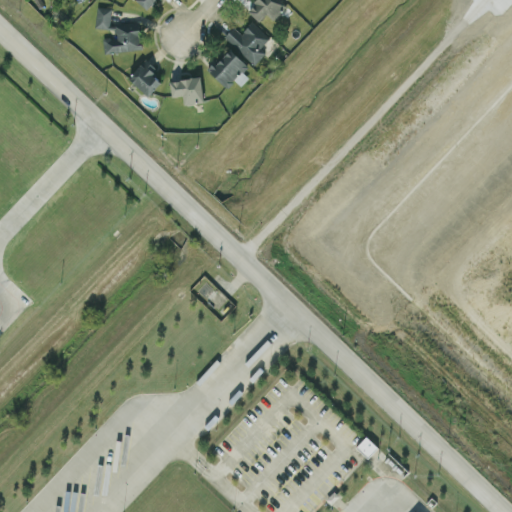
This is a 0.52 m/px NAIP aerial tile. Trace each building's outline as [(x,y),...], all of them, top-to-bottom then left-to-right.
[(136,0),(148,9),(155,0),(136,0)] [(255,0),(247,8),(258,21),(267,13),(272,19),(284,8),(278,0),(255,0)] [(112,8),(97,6),(94,27),(109,29),(112,8)] [(105,53),(142,48),(138,21),(112,25),(114,37),(102,39),(105,53)] [(270,37),(251,21),(241,33),(233,26),(224,37),(256,64),(265,54),(259,49),(270,37)] [(248,66),(229,48),(208,70),(227,88),(235,79),(240,85),(248,77),(242,71),(248,66)] [(142,62),(129,79),(149,95),(163,78),(142,62)] [(172,96),(183,95),(185,104),(204,101),(200,76),(170,80),(172,96)] [(356,446),(366,457),(377,446),(366,436),(356,446)]
